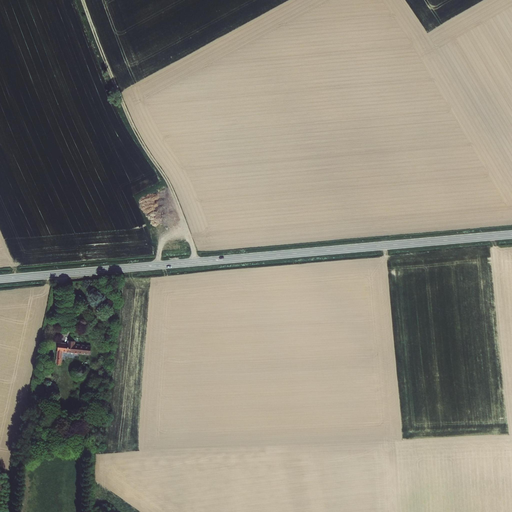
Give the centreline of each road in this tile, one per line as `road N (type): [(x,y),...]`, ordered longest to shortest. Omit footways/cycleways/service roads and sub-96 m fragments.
road 1 (tertiary): [(511,234),(0,279)]
road 2 (track): [(197,262),(172,187),(125,117),(81,0)]
